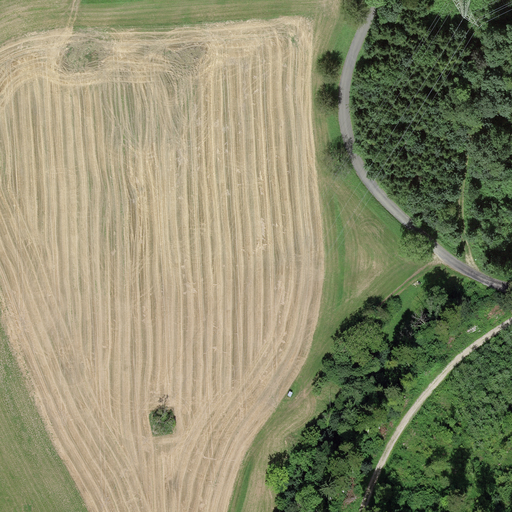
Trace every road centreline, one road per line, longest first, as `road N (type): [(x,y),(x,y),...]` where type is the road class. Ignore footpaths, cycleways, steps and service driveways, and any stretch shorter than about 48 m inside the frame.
road 1 (unclassified): [(376,0),(347,70),(342,115),(353,154),(371,187),(439,250),(511,287)]
road 2 (track): [(511,318),(399,428),(365,511)]
road 3 (track): [(511,67),(484,106),(461,167),(460,227),(475,273)]
